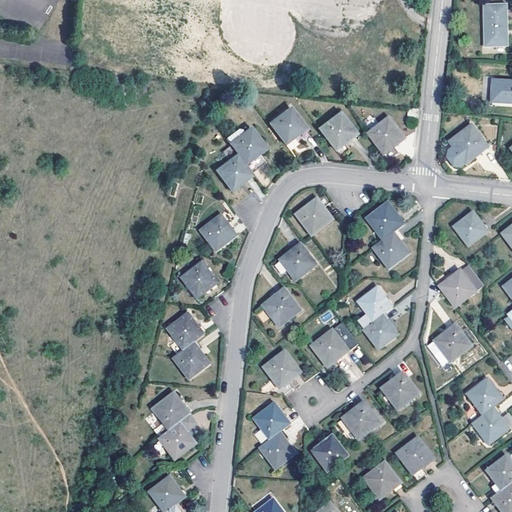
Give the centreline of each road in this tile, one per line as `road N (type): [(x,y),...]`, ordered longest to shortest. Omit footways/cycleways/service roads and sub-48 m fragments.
road 1 (residential): [(422,185),(307,177),(280,196),(244,291),(218,511)]
road 2 (residential): [(324,401),(342,397),(413,340),(433,186)]
road 3 (residential): [(442,0),(422,185)]
